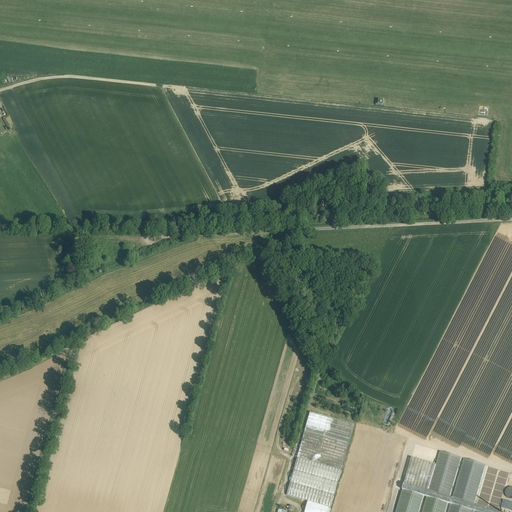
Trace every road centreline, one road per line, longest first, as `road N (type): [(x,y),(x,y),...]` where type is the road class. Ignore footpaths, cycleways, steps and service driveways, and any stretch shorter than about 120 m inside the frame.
road 1 (unclassified): [(511,218),(181,235)]
road 2 (track): [(0,91),(73,77),(154,85)]
